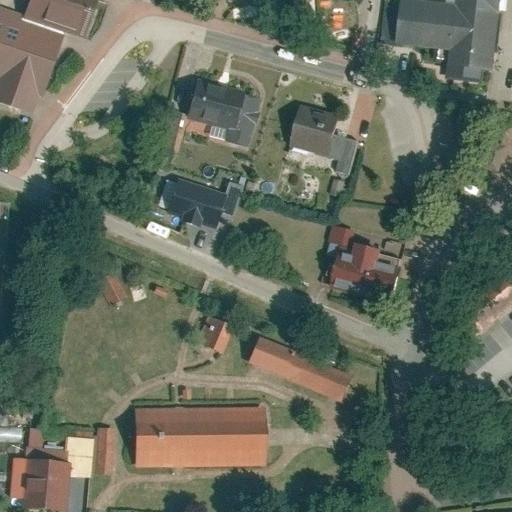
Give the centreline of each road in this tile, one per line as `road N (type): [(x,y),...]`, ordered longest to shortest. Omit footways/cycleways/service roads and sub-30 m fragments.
road 1 (residential): [(33,192),(404,346)]
road 2 (residential): [(179,33),(362,82),(393,99),(423,203),(442,233)]
road 3 (residential): [(56,141),(131,41),(153,31),(179,33)]
road 4 (residential): [(56,141),(110,128),(179,33)]
road 5 (residential): [(401,505),(393,461),(404,346)]
